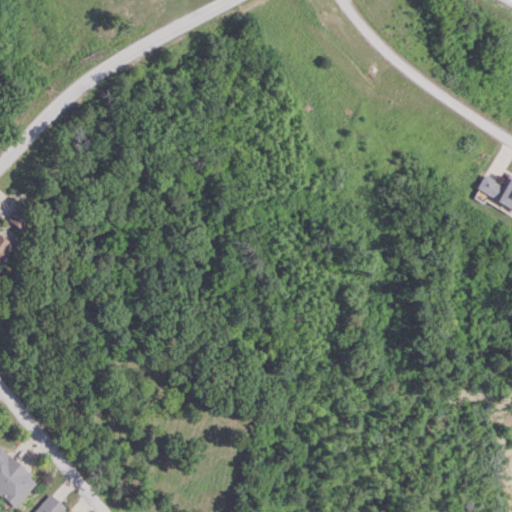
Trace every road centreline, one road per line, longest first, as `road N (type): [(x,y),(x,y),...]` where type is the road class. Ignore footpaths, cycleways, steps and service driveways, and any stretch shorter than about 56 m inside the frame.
road 1 (residential): [(0,163),(95,74),(229,0)]
road 2 (residential): [(511,144),(394,62),(340,0)]
road 3 (residential): [(0,385),(106,511)]
